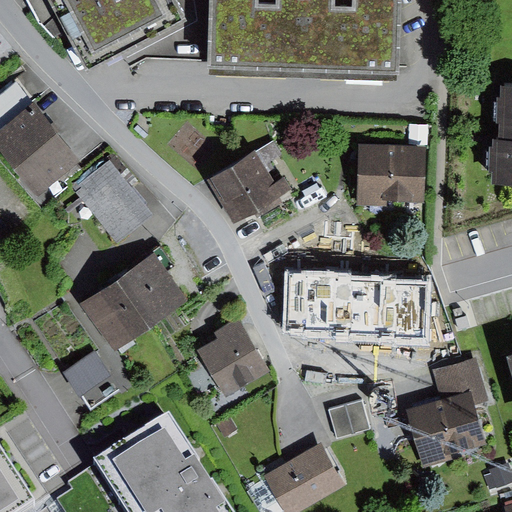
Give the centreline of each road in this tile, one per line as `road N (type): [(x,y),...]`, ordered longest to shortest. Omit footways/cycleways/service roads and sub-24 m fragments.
road 1 (residential): [(0,7),(27,44),(225,236),(303,429)]
road 2 (unknown): [(268,333),(338,382),(425,373)]
road 3 (residential): [(0,347),(70,453)]
